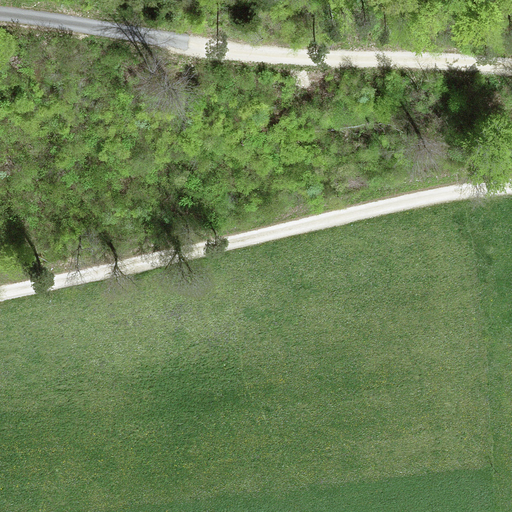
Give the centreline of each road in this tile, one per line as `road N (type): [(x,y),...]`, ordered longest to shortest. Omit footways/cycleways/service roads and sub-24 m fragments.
road 1 (track): [(0,292),(511,190)]
road 2 (track): [(0,16),(236,49),(511,68)]
